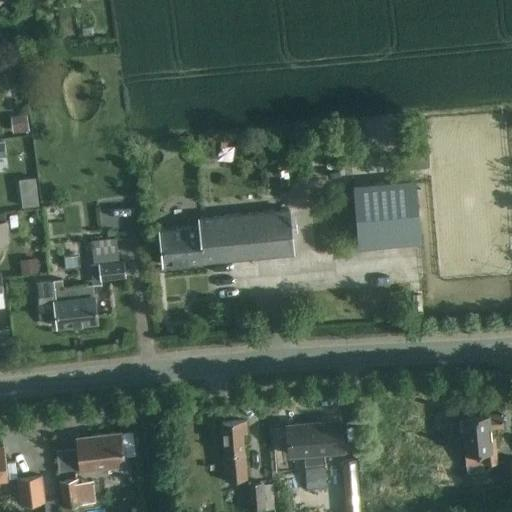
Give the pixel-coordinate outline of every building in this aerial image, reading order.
[(27,114),(15,116),(17,131),(29,129),(27,114)] [(307,135),(308,147),(345,144),(344,132),(307,135)] [(353,184),(358,246),(420,241),(414,179),(353,184)] [(23,206),(38,204),(37,191),(21,193),(23,206)] [(200,225),(160,229),(163,265),(209,260),(292,252),(287,208),(206,216),(199,217),(200,225)] [(0,242),(9,241),(8,232),(20,231),(17,212),(0,214),(0,242)] [(36,260),(22,261),(23,271),(37,270),(36,260)] [(123,260),(99,262),(100,279),(125,276),(123,260)] [(52,279),(35,281),(40,316),(56,315),(57,327),(96,322),(93,294),(92,284),(62,287),(61,278),(52,279)] [(8,329),(0,329),(0,343),(10,342),(8,329)] [(459,429),(462,429),(465,464),(496,461),(494,436),(490,436),(489,426),(502,425),(501,413),(488,414),(488,413),(461,415),(461,418),(459,418),(459,429)] [(246,419),(220,421),(225,480),(247,478),(243,432),(247,432),(246,419)] [(338,420),(288,424),(290,455),(303,454),(306,480),(325,479),(324,464),(318,465),(317,453),(341,451),(338,420)] [(125,465),(121,431),(75,436),(79,470),(125,465)] [(340,459),(344,511),(359,511),(355,458),(340,459)] [(41,475),(17,477),(20,504),(44,501),(41,475)] [(76,478),(60,480),(62,505),(79,503),(76,478)] [(248,481),(249,505),(261,504),(260,480),(248,481)]
